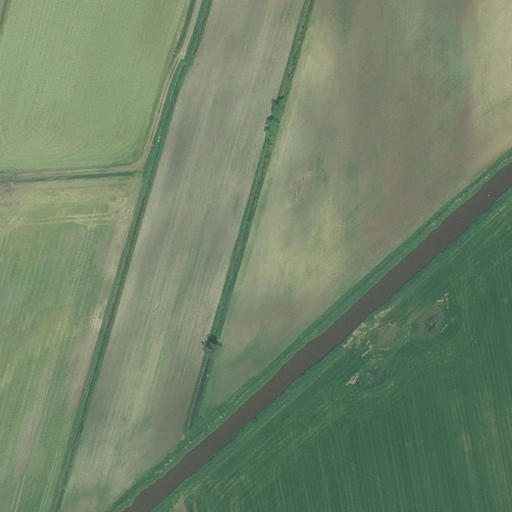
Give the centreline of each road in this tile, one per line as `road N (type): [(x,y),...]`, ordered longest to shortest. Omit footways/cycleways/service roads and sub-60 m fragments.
road 1 (track): [(511,154),(113,511)]
road 2 (track): [(182,54),(141,159),(0,178)]
